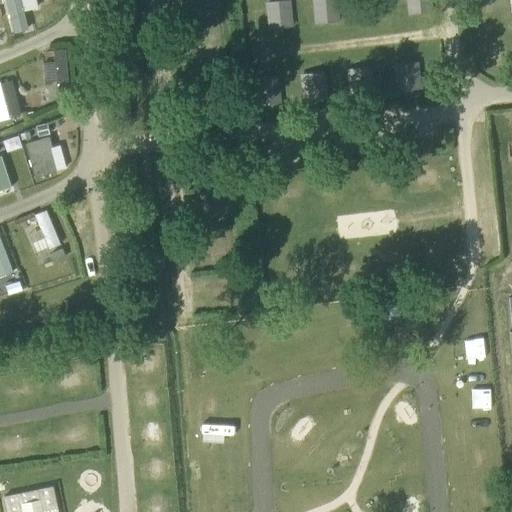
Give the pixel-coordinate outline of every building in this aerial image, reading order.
[(21,0),(0,0),(10,32),(29,26),(21,0)] [(36,13),(38,20),(61,15),(57,0),(29,0),(32,13),(36,13)] [(191,0),(193,14),(215,13),(214,0),(191,0)] [(275,0),(262,1),(264,28),(290,27),(288,0),(275,0)] [(355,0),(358,19),(384,15),(382,0),(355,0)] [(492,28),(474,29),(475,62),(493,61),(492,28)] [(300,103),(325,102),(324,71),(299,73),(300,103)] [(275,102),(276,78),(254,77),(253,101),(275,102)] [(0,119),(19,115),(10,78),(0,80),(0,119)] [(6,156),(21,151),(16,137),(1,143),(6,156)] [(63,169),(58,144),(47,146),(45,137),(23,142),(30,176),(63,169)] [(196,215),(227,212),(225,189),(194,192),(196,215)] [(34,252),(57,243),(44,209),(20,218),(34,252)] [(0,275),(10,272),(0,247),(0,275)] [(158,347),(129,349),(130,372),(159,371),(158,347)] [(53,363),(54,387),(76,386),(75,363),(53,363)] [(82,418),(61,420),(64,453),(85,451),(82,418)] [(164,423),(137,424),(138,452),(165,451),(164,423)] [(36,457),(53,454),(49,432),(32,435),(36,457)] [(233,456),(232,435),(213,435),(214,457),(233,456)] [(58,511),(53,485),(4,496),(7,511),(58,511)]
